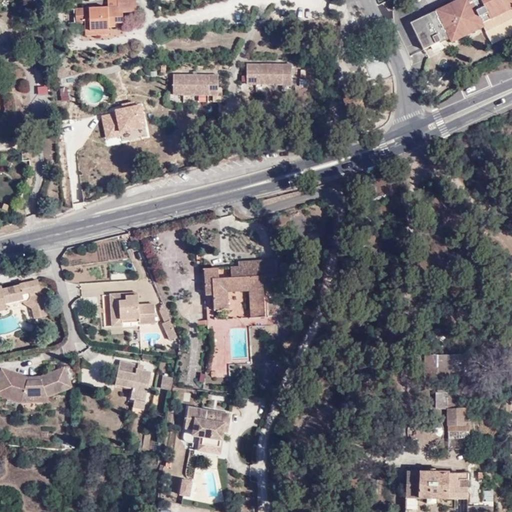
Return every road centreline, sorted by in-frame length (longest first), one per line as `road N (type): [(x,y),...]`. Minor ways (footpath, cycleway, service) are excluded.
road 1 (residential): [(261,487),(274,412),(320,291),(343,159)]
road 2 (secondary): [(45,235),(343,159)]
road 3 (residential): [(372,0),(412,126)]
